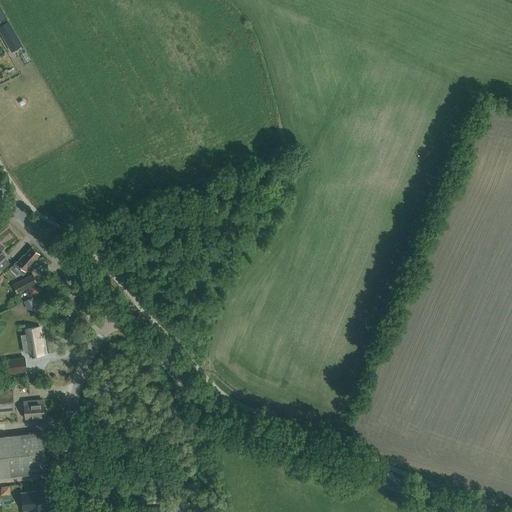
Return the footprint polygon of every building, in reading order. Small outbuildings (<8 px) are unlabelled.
[(0,25),(0,26),(4,33),(13,50),(22,45),(12,28),(8,21),(0,25)] [(25,253),(19,260),(17,262),(16,261),(10,269),(17,275),(20,272),(24,275),(27,272),(26,271),(29,269),(28,268),(35,260),(40,254),(32,247),(26,254),(25,253)] [(13,285),(17,294),(30,287),(31,289),(38,285),(37,283),(38,283),(33,274),(13,285)] [(24,301),(26,305),(35,301),(33,297),(24,301)] [(31,356),(42,354),(41,344),(43,343),(40,326),(26,329),(31,356)] [(6,356),(7,366),(9,366),(9,367),(26,367),(26,365),(27,365),(27,355),(6,356)] [(0,410),(15,409),(13,390),(0,390),(0,410)] [(26,418),(44,416),(42,399),(24,400),(26,418)] [(0,475),(45,470),(40,432),(0,436),(0,475)] [(46,511),(44,490),(22,492),(24,510),(31,509),(31,511),(46,511)]
